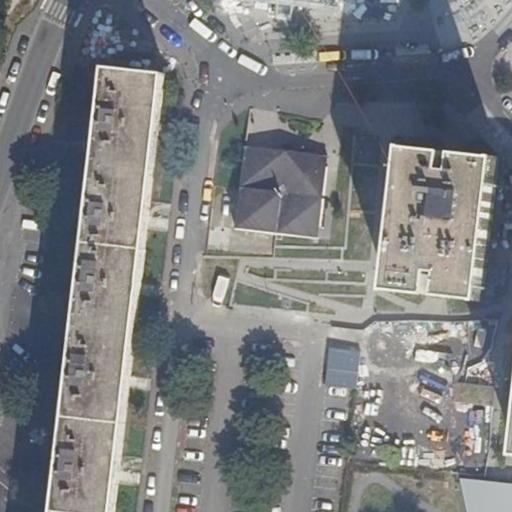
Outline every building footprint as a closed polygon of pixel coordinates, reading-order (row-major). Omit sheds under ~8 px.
[(58,511),(111,511),(115,478),(126,386),(147,204),(162,74),(109,67),(89,237),(72,389),(58,511)] [(277,234),(319,239),(329,157),(247,148),(237,230),(277,234)] [(489,303),(504,160),(459,155),(445,153),(410,149),(395,292),(427,295),(443,297),(447,297),(489,303)] [(360,351),(329,348),(326,387),(349,389),(356,390),(358,373),(360,351)] [(511,480),(486,477),(478,476),(474,507),(511,510),(511,480)]
